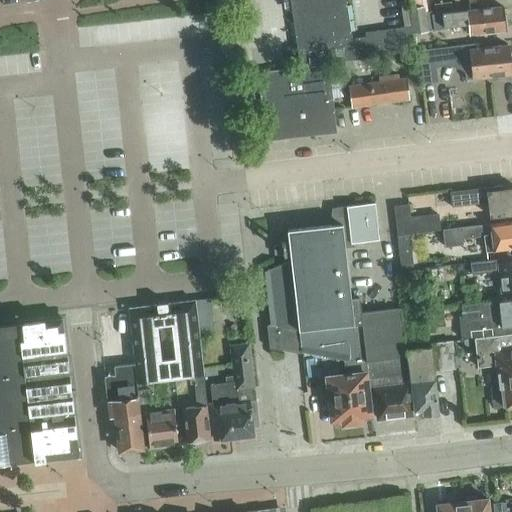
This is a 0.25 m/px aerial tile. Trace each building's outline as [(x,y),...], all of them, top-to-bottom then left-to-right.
[(413,38),(413,33),(412,32),(414,32),(413,25),(411,25),(366,32),(367,37),(352,39),(346,0),(289,0),(300,66),(360,58),(410,51),(409,39),(413,38)] [(503,6),(431,14),(431,11),(424,12),(423,6),(409,8),(411,25),(413,25),(414,32),(448,28),(448,23),(467,21),(469,34),(505,30),(503,6)] [(510,74),(507,45),(476,49),(475,43),(462,44),(465,67),(466,79),(510,74)] [(437,81),(435,61),(465,67),(462,44),(419,50),(423,82),(437,81)] [(327,63),(360,58),(300,66),(300,67),(261,71),(261,72),(266,72),(270,103),(292,101),(292,103),(331,98),(327,63)] [(351,107),(409,99),(406,78),(398,79),(398,75),(379,77),(379,82),(349,86),(351,107)] [(335,130),(331,98),(292,103),(292,101),(270,103),(271,116),(268,116),(271,139),(293,136),(293,134),(335,130)] [(511,188),(502,189),(502,185),(451,191),(450,191),(452,206),(453,206),(478,203),(477,201),(488,200),(490,216),(511,213),(511,188)] [(379,239),(375,202),(336,207),(333,224),(287,230),(289,243),(290,243),(290,251),(291,260),(286,262),(286,261),(264,271),(270,323),(266,325),(269,348),(282,350),(284,341),(300,344),(301,351),(344,360),(346,374),(365,372),(368,372),(367,362),(371,362),(378,418),(390,417),(392,418),(399,418),(401,415),(412,414),(399,308),(361,312),(359,297),(351,298),(345,247),(352,246),(351,242),(379,239)] [(409,204),(394,205),(397,234),(410,233),(412,232),(409,204)] [(488,224),(457,228),(442,229),(445,246),(463,244),(462,238),(479,236),(479,231),(488,230),(488,234),(484,235),(486,251),(511,247),(511,221),(488,224)] [(410,233),(397,234),(401,268),(414,266),(410,233)] [(498,259),(484,260),(470,262),(471,274),(499,271),(501,292),(511,290),(511,261),(498,263),(498,259)] [(436,307),(433,291),(421,293),(424,309),(436,307)] [(213,329),(210,298),(195,300),(198,331),(213,329)] [(511,299),(461,305),(465,337),(511,332),(511,299)] [(202,374),(200,355),(201,355),(198,331),(195,300),(129,308),(137,382),(169,378),(173,377),(174,383),(189,381),(189,383),(194,383),(196,400),(199,400),(200,406),(182,408),(186,441),(189,441),(189,443),(200,441),(200,440),(210,438),(206,406),(203,381),(202,374)] [(64,334),(63,330),(63,325),(62,318),(62,317),(61,317),(61,318),(45,320),(44,319),(43,319),(44,321),(39,321),(39,320),(38,320),(38,321),(24,323),(24,322),(18,323),(34,460),(34,461),(40,460),(40,459),(57,457),(57,458),(59,457),(59,456),(77,454),(77,455),(79,455),(78,454),(77,445),(76,435),(76,434),(75,425),(74,415),(74,414),(73,414),(72,405),(71,395),(71,394),(70,388),(70,384),(69,376),(69,374),(66,356),(67,356),(66,354),(65,346),(64,336),(64,334)] [(0,464),(34,460),(18,323),(0,325),(0,464)] [(498,364),(500,385),(502,405),(511,404),(511,333),(475,338),(478,366),(498,364)] [(434,370),(456,368),(452,340),(430,343),(430,347),(406,350),(410,382),(415,416),(438,413),(434,378),(435,378),(434,370)] [(247,400),(246,388),(254,388),(249,343),(230,345),(234,381),(210,383),(213,404),(210,405),(214,439),(253,434),(249,400),(247,400)] [(115,375),(104,376),(109,415),(108,416),(109,417),(109,411),(113,410),(118,450),(121,450),(121,451),(141,449),(140,447),(143,447),(133,364),(126,365),(114,366),(115,375)] [(370,415),(365,372),(346,374),(326,377),(328,393),(326,396),(327,402),(330,405),(331,420),(342,419),(343,424),(360,422),(360,417),(370,415)] [(145,413),(149,446),(162,444),(165,446),(171,445),(174,443),(178,443),(173,409),(153,411),(150,389),(138,390),(141,413),(145,413)] [(465,500),(462,501),(462,511),(488,511),(487,498),(476,499),(476,496),(465,497),(465,500)] [(462,511),(462,501),(459,501),(458,498),(447,499),(448,502),(436,504),(437,511),(462,511)] [(511,511),(511,510),(508,507),(499,508),(499,502),(493,503),(493,511),(511,511)]
